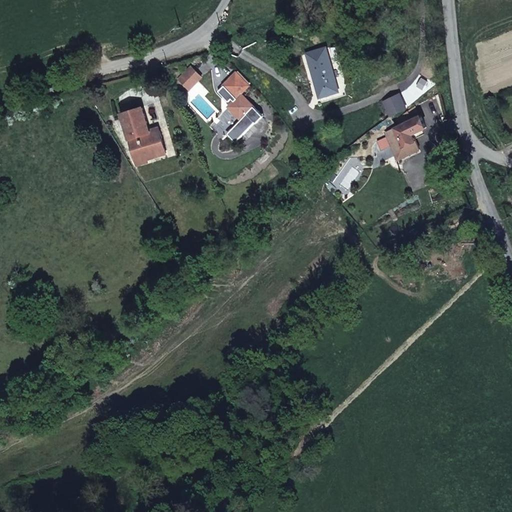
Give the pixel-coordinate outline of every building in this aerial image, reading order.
[(307,53),(320,97),(338,91),(331,65),(332,65),(327,48),(307,53)] [(192,66),(180,78),(190,89),(202,77),(192,66)] [(250,85),(237,73),(224,86),(219,92),(229,102),(232,99),(234,101),(229,107),(242,119),(248,114),(258,123),(265,115),(255,106),(242,93),(250,85)] [(384,102),(391,115),(407,107),(400,94),(384,102)] [(119,105),(121,113),(132,109),(130,102),(119,105)] [(121,113),(136,159),(166,149),(160,128),(150,131),(142,106),(132,109),(121,113)] [(401,126),(396,128),(386,133),(398,160),(419,150),(415,141),(413,135),(428,128),(422,115),(420,116),(417,110),(398,119),(401,126)] [(386,138),(379,141),(383,150),(389,147),(386,138)] [(136,159),(138,164),(148,161),(147,158),(167,152),(166,149),(136,159)]
